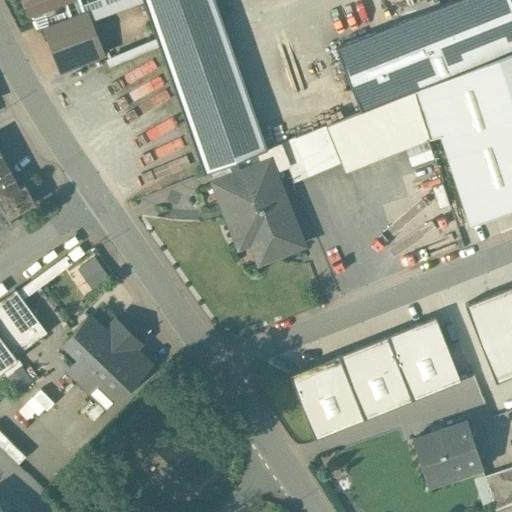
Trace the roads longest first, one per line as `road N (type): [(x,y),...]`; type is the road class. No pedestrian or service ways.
road 1 (residential): [(216,364),(511,248)]
road 2 (tertiary): [(216,364),(94,196)]
road 3 (tertiary): [(94,196),(0,39)]
